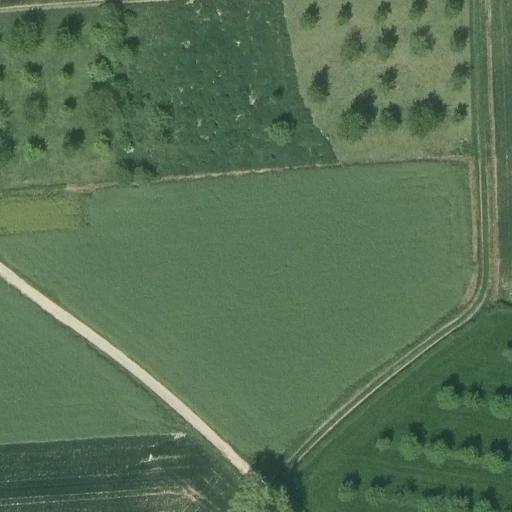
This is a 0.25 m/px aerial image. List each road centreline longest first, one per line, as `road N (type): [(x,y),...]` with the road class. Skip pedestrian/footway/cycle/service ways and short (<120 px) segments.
road 1 (track): [(479,0),(479,299),(331,423),(255,511)]
road 2 (track): [(283,511),(179,409),(0,271)]
